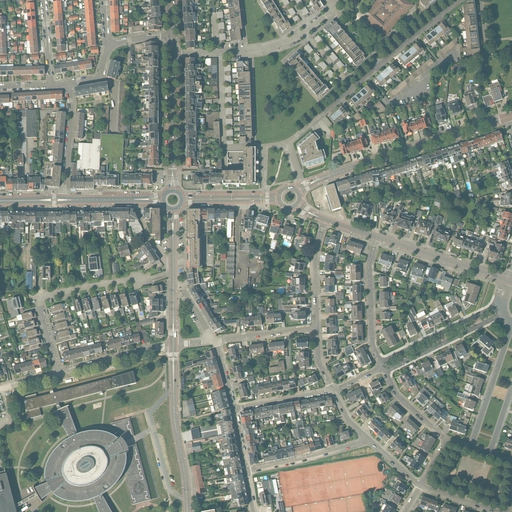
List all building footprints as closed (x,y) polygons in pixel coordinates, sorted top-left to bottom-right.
[(183,8),(193,8),(192,5),(199,4),(198,0),(197,1),(183,2),(183,8)] [(375,0),(374,2),(373,1),(367,8),(368,8),(365,11),(370,16),(365,21),(370,26),(371,25),(377,30),(376,31),(384,38),(389,33),(389,32),(394,26),(394,27),(400,21),(399,20),(404,14),(405,15),(408,12),(404,8),(410,2),(407,0),(405,0),(406,0),(405,0),(375,0)] [(419,0),(419,1),(423,7),(424,7),(425,9),(432,3),(436,0),(419,0)] [(474,8),(475,8),(474,1),(473,1),(473,0),(463,7),(463,14),(474,13),(474,8)] [(160,8),(159,1),(149,2),(149,5),(142,6),(143,9),(146,9),(160,8)] [(267,11),(268,13),(276,8),(273,2),(264,8),(265,8),(267,11)] [(315,12),(324,7),(324,6),(323,4),(322,5),(320,2),(313,6),(312,7),(315,12)] [(270,16),(271,18),(280,13),(276,8),(268,13),(270,16)] [(314,12),(307,18),(310,21),(316,16),(314,12)] [(273,22),(274,23),(283,18),(280,13),(271,18),(271,19),(271,18),(273,21),(273,22)] [(476,22),(476,18),(475,18),(474,13),(463,14),(464,23),(476,22)] [(185,25),(195,24),(196,24),(195,17),(195,16),(197,16),(199,16),(199,14),(184,15),(185,25)] [(278,29),(279,28),(286,23),(283,18),(274,23),(274,24),(275,23),(276,26),(276,27),(277,29),(278,28),(278,29)] [(149,30),(149,31),(154,31),(160,31),(160,27),(162,27),(162,24),(162,21),(161,21),(161,20),(148,22),(149,28),(147,28),(147,31),(149,30)] [(327,34),(328,33),(337,25),(336,23),(335,24),(333,21),(323,29),(327,34)] [(286,23),(279,28),(281,31),(280,31),(282,33),(291,27),(288,22),(286,23)] [(438,26),(445,34),(450,30),(445,25),(446,25),(443,22),(441,24),(438,26)] [(465,31),(476,30),(476,25),(477,25),(476,22),(464,23),(465,31)] [(328,33),(332,37),(341,29),(339,27),(337,25),(328,33)] [(440,38),(445,34),(438,26),(433,30),(440,38)] [(332,37),(335,41),(344,33),(345,33),(342,31),(341,29),(332,37)] [(434,42),(440,38),(433,30),(428,35),(434,42)] [(478,38),(478,35),(477,35),(476,30),(465,31),(466,39),(478,38)] [(335,41),(339,46),(348,38),(348,37),(346,35),(344,33),(335,41)] [(430,46),(434,42),(428,35),(424,38),(425,40),(424,41),(426,44),(428,43),(430,46)] [(339,46),(342,50),(352,42),(352,41),(350,40),(348,38),(339,46)] [(467,48),(478,47),(477,42),(478,42),(478,38),(466,39),(467,48)] [(342,50),(346,54),(355,46),(353,44),(352,42),(342,50)] [(419,54),(424,51),(420,45),(418,42),(415,45),(413,47),(419,54)] [(452,49),(455,47),(451,42),(449,44),(446,46),(450,51),(452,49)] [(150,44),(145,43),(146,47),(145,48),(146,55),(158,55),(158,53),(158,52),(158,50),(158,47),(155,47),(155,43),(150,44)] [(346,54),(350,58),(359,50),(357,48),(355,46),(346,54)] [(445,55),(450,51),(446,46),(441,50),(445,55)] [(414,59),(419,54),(413,47),(408,51),(414,59)] [(478,47),(467,48),(462,48),(460,49),(460,53),(468,52),(468,56),(480,55),(479,50),(478,50),(478,47)] [(350,58),(353,62),(362,54),(360,52),(359,50),(350,58)] [(409,63),(414,59),(408,51),(403,55),(409,63)] [(290,66),(299,58),(300,57),(296,53),(287,61),(289,63),(288,64),(290,66)] [(362,54),(353,62),(352,62),(356,67),(365,59),(363,57),(364,56),(362,54)] [(405,67),(409,63),(403,55),(398,59),(400,61),(398,62),(400,65),(402,64),(405,67)] [(85,60),(86,70),(92,69),(92,66),(95,65),(94,58),(88,58),(88,60),(85,60)] [(292,68),(294,70),(303,62),(299,58),(290,66),(292,68)] [(116,80),(118,72),(120,64),(111,61),(107,78),(116,80)] [(295,72),(297,74),(306,66),(303,62),(294,70),(293,70),(295,72)] [(389,67),(395,74),(400,70),(396,65),(393,62),(391,64),(391,65),(389,67)] [(299,76),(301,78),(310,70),(306,66),(297,74),(299,76)] [(390,79),(395,74),(389,67),(384,71),(390,79)] [(420,75),(422,73),(425,71),(421,67),(418,69),(416,71),(420,75)] [(303,80),(304,82),(314,74),(310,70),(301,78),(300,78),(303,80)] [(385,83),(390,79),(384,71),(379,75),(385,83)] [(317,78),(314,74),(304,82),(306,84),(308,86),(317,78)] [(381,87),(385,83),(379,75),(374,79),(376,81),(375,82),(377,85),(378,84),(381,87)] [(321,82),(317,78),(308,86),(308,87),(310,88),(312,90),(321,82)] [(407,79),(404,80),(402,82),(406,87),(408,85),(410,83),(407,79)] [(313,92),(315,94),(324,86),(321,82),(312,90),(311,91),(313,92)] [(92,95),(101,94),(109,92),(107,83),(91,86),(92,95)] [(489,95),(482,98),(486,108),(495,105),(494,103),(502,100),(500,92),(501,92),(498,83),(489,86),(490,91),(490,93),(490,94),(489,94),(489,95)] [(370,96),(375,92),(370,87),(371,86),(368,84),(365,86),(366,86),(363,88),(370,96)] [(76,98),(92,95),(91,86),(74,89),(76,98)] [(320,98),(324,95),(329,90),(325,86),(324,86),(315,94),(315,95),(317,97),(318,96),(320,98)] [(397,86),(395,88),(392,90),(396,95),(399,93),(401,91),(397,86)] [(365,100),(370,96),(363,88),(359,92),(365,100)] [(391,99),(394,97),(396,95),(392,90),(390,92),(388,94),(391,99)] [(465,98),(467,106),(475,104),(473,98),(476,97),(474,91),(467,93),(467,94),(464,95),(465,98)] [(361,104),(365,100),(359,92),(354,96),(361,104)] [(356,108),(361,104),(354,96),(349,101),(351,103),(349,104),(352,107),(353,105),(356,108)] [(449,106),(451,112),(452,112),(453,115),(460,112),(457,100),(448,103),(449,106)] [(338,110),(343,115),(345,118),(350,113),(345,108),(343,105),(340,108),(341,108),(338,110)] [(329,118),(333,123),(343,115),(338,110),(329,118)] [(437,115),(435,115),(438,123),(446,121),(445,117),(445,116),(444,112),(443,110),(436,112),(437,115)] [(26,138),(36,138),(36,111),(26,111),(26,117),(26,138)] [(420,118),(424,129),(430,127),(429,125),(430,124),(428,119),(426,116),(423,117),(420,118)] [(424,129),(420,118),(418,119),(418,121),(415,122),(418,131),(424,129)] [(418,131),(415,122),(414,120),(408,122),(412,133),(418,131)] [(412,133),(408,122),(408,121),(402,123),(402,124),(403,127),(402,128),(404,133),(405,132),(406,135),(412,133)] [(205,139),(217,139),(220,139),(219,122),(212,123),(213,131),(204,131),(204,139),(205,139)] [(389,129),(392,140),(398,138),(397,136),(398,135),(396,129),(396,130),(395,126),(394,126),(394,124),(391,125),(392,128),(389,129)] [(146,134),(158,134),(158,125),(149,125),(149,130),(141,130),(141,134),(146,134)] [(392,140),(389,129),(388,127),(385,128),(386,130),(383,131),(386,142),(392,140)] [(380,144),(386,142),(383,131),(380,132),(379,130),(376,131),(377,133),(380,144)] [(374,146),(380,144),(377,133),(374,134),(373,131),(370,132),(371,135),(370,135),(371,138),(373,144),(374,146)] [(497,144),(503,142),(500,132),(494,133),(497,143),(497,144)] [(296,145),(296,146),(298,147),(297,148),(300,157),(305,152),(307,156),(300,159),(303,167),(305,166),(306,168),(306,169),(325,163),(324,160),(326,159),(323,151),(318,153),(315,143),(320,140),(314,133),(312,135),(310,133),(296,145)] [(495,144),(497,143),(494,133),(490,135),(488,136),(491,146),(495,145),(495,144)] [(100,159),(107,159),(107,163),(117,163),(117,171),(118,171),(118,175),(119,175),(119,177),(119,187),(122,187),(122,185),(122,175),(123,145),(124,136),(118,135),(110,135),(108,135),(101,135),(101,139),(94,139),(93,139),(93,144),(92,145),(87,144),(79,144),(77,164),(77,170),(85,170),(92,170),(100,171),(100,167),(100,159)] [(358,140),(361,150),(367,148),(366,145),(367,145),(365,140),(364,136),(360,137),(360,139),(358,140)] [(492,148),(491,146),(488,136),(482,138),(485,147),(486,150),(490,149),(491,152),(493,151),(492,148)] [(361,150),(358,140),(357,137),(354,138),(355,141),(352,142),(352,143),(355,152),(361,150)] [(483,148),(485,147),(482,138),(476,140),(480,150),(483,149),(483,148)] [(349,154),(355,152),(352,143),(349,144),(348,140),(345,141),(345,143),(346,145),(349,154)] [(480,152),(480,150),(476,140),(470,142),(473,151),(477,150),(478,152),(479,155),(481,155),(480,152)] [(474,154),(473,151),(470,142),(465,143),(467,153),(468,155),(469,159),(471,158),(472,158),(471,155),(474,154)] [(343,156),(349,154),(346,145),(343,146),(342,143),(339,144),(340,148),(341,153),(342,153),(343,156)] [(462,155),(464,154),(467,153),(465,143),(459,145),(462,155)] [(464,160),(462,155),(459,145),(453,147),(458,162),(464,160)] [(458,162),(453,147),(447,149),(449,157),(452,157),(454,163),(458,162)] [(255,185),(255,167),(255,148),(243,148),(243,173),(243,185),(255,185)] [(451,164),(449,157),(447,149),(440,151),(444,164),(448,162),(448,165),(451,164)] [(445,165),(444,164),(440,151),(434,153),(438,164),(438,165),(442,164),(442,166),(445,165)] [(435,165),(438,164),(434,153),(428,155),(432,167),(432,170),(435,169),(434,166),(435,165)] [(429,168),(432,167),(428,155),(422,157),(427,173),(430,172),(429,168)] [(27,191),(27,183),(25,183),(24,183),(24,179),(24,178),(20,178),(20,167),(23,167),(23,157),(17,157),(17,172),(17,180),(17,191),(25,191),(27,191)] [(424,174),(427,173),(422,157),(416,159),(419,169),(422,168),(424,174)] [(203,170),(203,166),(200,166),(200,163),(197,163),(196,163),(196,159),(187,159),(187,167),(197,167),(197,170),(198,170),(203,170)] [(409,161),(413,173),(417,172),(419,178),(421,177),(420,174),(419,169),(416,159),(409,161)] [(141,170),(146,170),(146,167),(149,167),(150,167),(159,167),(159,160),(149,160),(146,160),(146,164),(146,165),(144,165),(144,166),(141,166),(141,170)] [(410,174),(413,173),(409,161),(403,163),(406,173),(408,178),(410,177),(410,174)] [(59,188),(60,181),(61,168),(58,168),(58,164),(52,163),(44,162),(44,170),(44,179),(44,181),(45,187),(59,188)] [(500,171),(509,168),(508,162),(497,166),(491,167),(492,170),(498,168),(498,169),(500,168),(500,171)] [(404,174),(406,173),(403,163),(397,165),(400,176),(401,179),(405,178),(404,174)] [(398,177),(400,176),(397,165),(391,167),(394,178),(396,184),(399,183),(398,179),(398,177)] [(387,179),(388,180),(394,178),(391,167),(385,169),(387,179)] [(495,180),(511,174),(509,168),(500,171),(499,172),(500,175),(492,177),(493,180),(495,180)] [(383,180),(387,179),(385,169),(378,171),(379,183),(379,184),(383,183),(382,181),(383,180)] [(91,171),(92,170),(85,170),(84,189),(94,189),(94,186),(95,178),(92,178),(93,171),(91,171)] [(95,178),(94,186),(100,186),(100,171),(92,170),(91,171),(93,171),(92,178),(95,178)] [(141,175),(141,185),(142,185),(142,184),(147,184),(147,185),(153,185),(153,170),(146,170),(141,170),(141,175)] [(196,185),(203,185),(203,170),(198,170),(197,175),(194,175),(194,183),(193,183),(193,184),(193,185),(193,186),(194,186),(195,186),(196,185)] [(371,186),(373,185),(372,172),(364,175),(368,185),(371,184),(371,186)] [(239,185),(243,185),(243,173),(222,173),(222,183),(223,183),(223,185),(225,185),(225,187),(228,187),(228,185),(237,185),(237,187),(239,187),(239,185)] [(503,184),(511,180),(511,176),(511,174),(495,180),(496,182),(499,181),(499,182),(502,181),(503,184)] [(368,186),(368,185),(364,175),(359,176),(362,187),(363,191),(365,191),(364,187),(368,186)] [(358,189),(362,187),(359,176),(353,178),(357,191),(358,193),(359,192),(358,189)] [(119,187),(119,177),(107,177),(107,186),(114,186),(113,187),(119,187)] [(353,192),(357,191),(353,178),(348,180),(353,194),(353,192)] [(352,195),(353,194),(348,180),(341,182),(345,194),(351,193),(352,195)] [(504,187),(505,190),(511,187),(511,180),(503,184),(502,184),(503,187),(504,187)] [(340,196),(345,194),(341,182),(336,184),(340,196)] [(328,196),(336,193),(334,185),(325,188),(328,196)] [(329,204),(338,201),(336,193),(328,196),(329,199),(327,200),(329,204)] [(511,200),(500,200),(500,205),(504,205),(504,207),(505,207),(511,207),(511,208),(511,200)] [(338,201),(329,204),(331,211),(341,208),(338,201)] [(357,213),(363,215),(366,206),(357,203),(352,204),(354,208),(358,210),(357,213)] [(370,214),(373,214),(373,204),(369,204),(368,207),(366,206),(363,215),(369,217),(370,214)] [(403,229),(407,217),(403,216),(403,215),(404,214),(401,213),(404,207),(400,205),(399,208),(396,218),(397,214),(400,215),(397,223),(398,224),(397,227),(403,229)] [(396,218),(399,208),(396,207),(394,213),(391,212),(391,214),(389,214),(386,223),(390,224),(391,221),(393,221),(394,216),(396,217),(396,218)] [(142,230),(141,226),(138,221),(135,213),(134,213),(134,210),(129,210),(129,221),(129,226),(138,226),(136,226),(136,231),(142,230)] [(152,219),(161,219),(161,218),(160,217),(160,210),(144,210),(142,210),(141,211),(141,214),(142,215),(144,215),(144,219),(152,219)] [(187,240),(189,240),(189,248),(189,255),(189,261),(189,268),(198,268),(200,268),(200,261),(200,254),(200,248),(200,240),(198,240),(198,233),(198,226),(197,226),(197,222),(201,222),(201,219),(201,210),(187,210),(187,240)] [(252,230),(253,222),(253,215),(254,213),(251,212),(251,211),(250,211),(248,211),(247,211),(247,212),(246,212),(246,216),(244,216),(244,222),(245,222),(244,230),(252,231),(252,230)] [(499,217),(511,221),(511,214),(510,214),(503,212),(503,213),(501,213),(499,217)] [(40,238),(42,238),(47,238),(47,241),(50,241),(50,238),(49,213),(42,214),(35,214),(36,234),(39,234),(39,227),(40,227),(40,229),(40,238)] [(105,232),(104,223),(104,213),(97,213),(97,227),(98,233),(105,232)] [(108,227),(113,227),(112,222),(111,222),(110,213),(104,213),(104,223),(108,223),(108,227)] [(253,215),(253,222),(257,223),(255,229),(265,232),(269,218),(259,215),(258,217),(253,215)] [(407,217),(403,229),(409,230),(410,227),(410,228),(414,218),(411,216),(411,217),(407,216),(407,217)] [(501,225),(510,228),(511,223),(511,221),(499,217),(498,220),(501,221),(501,222),(502,222),(501,225)] [(152,225),(152,230),(152,236),(157,236),(157,243),(161,243),(161,230),(161,225),(161,219),(152,219),(152,225)] [(414,233),(421,235),(426,221),(423,220),(419,219),(414,233)] [(279,234),(280,233),(277,232),(278,230),(280,222),(277,221),(273,220),(271,228),(270,231),(275,232),(277,232),(275,238),(276,238),(274,245),(276,245),(279,234)] [(426,221),(421,235),(428,237),(432,225),(432,223),(428,222),(429,222),(426,221)] [(282,235),(291,238),(294,230),(288,228),(289,224),(286,223),(285,226),(284,230),(281,229),(280,233),(279,234),(282,235)] [(494,230),(495,230),(508,235),(510,228),(501,225),(500,228),(499,228),(499,229),(495,227),(494,230)] [(434,239),(441,241),(444,232),(440,230),(441,227),(438,226),(434,239)] [(299,240),(298,244),(309,246),(310,241),(311,242),(312,238),(300,235),(302,228),(299,227),(296,239),(299,240)] [(444,232),(441,241),(447,243),(451,231),(448,230),(447,233),(444,232)] [(498,234),(497,238),(506,241),(508,235),(495,230),(494,232),(496,233),(495,233),(498,234)] [(461,248),(461,247),(465,233),(462,231),(461,232),(458,231),(453,245),(461,248)] [(461,247),(467,249),(472,236),(473,233),(468,232),(466,231),(465,233),(461,247)] [(331,235),(328,243),(336,246),(334,250),(338,252),(340,245),(336,244),(338,237),(331,235)] [(467,249),(474,252),(478,240),(478,238),(472,236),(467,249)] [(478,240),(474,252),(481,254),(483,246),(484,246),(485,243),(484,242),(485,240),(482,239),(481,241),(478,240)] [(347,251),(353,253),(356,244),(348,242),(347,247),(343,245),(341,251),(346,253),(347,251)] [(264,257),(265,252),(250,248),(250,244),(248,243),(240,243),(239,251),(249,252),(249,257),(264,257)] [(138,260),(145,255),(153,250),(148,244),(139,251),(141,253),(136,257),(138,260)] [(356,244),(353,253),(360,255),(363,246),(356,244)] [(496,260),(497,259),(496,249),(493,248),(493,246),(493,244),(491,244),(490,245),(488,244),(487,247),(489,248),(488,252),(489,253),(487,257),(496,260)] [(496,249),(497,259),(500,260),(501,257),(502,257),(505,247),(495,244),(494,246),(496,247),(496,249)] [(121,259),(131,256),(127,245),(118,248),(121,259)] [(134,266),(135,266),(147,262),(156,256),(153,250),(145,255),(147,258),(143,260),(144,262),(134,266)] [(26,290),(36,289),(36,252),(32,252),(32,266),(32,272),(26,273),(26,283),(26,289),(26,290)] [(325,263),(334,264),(337,265),(337,258),(345,259),(345,255),(333,254),(332,257),(326,256),(325,263)] [(378,264),(390,267),(392,263),(391,263),(393,258),(382,254),(380,258),(378,264)] [(148,264),(150,262),(152,265),(159,260),(156,256),(147,262),(135,266),(136,269),(148,264)] [(98,270),(101,269),(100,259),(97,260),(96,258),(89,259),(90,272),(98,271),(98,270)] [(294,270),(294,274),(300,275),(300,272),(304,272),(304,266),(305,266),(305,264),(296,263),(297,260),(292,258),(290,265),(295,267),(295,270),(294,270)] [(400,272),(405,274),(409,263),(399,260),(398,264),(394,263),(392,269),(390,276),(394,277),(396,271),(400,272)] [(324,271),(333,272),(334,264),(325,263),(324,271)] [(422,283),(423,278),(425,273),(423,272),(424,267),(415,264),(411,276),(416,278),(414,283),(421,285),(422,283)] [(435,279),(438,280),(442,273),(431,269),(428,278),(435,280),(435,279)] [(451,285),(454,286),(456,280),(453,279),(452,281),(444,278),(446,273),(443,272),(442,273),(438,280),(436,284),(441,286),(440,287),(445,288),(444,290),(448,292),(449,290),(451,285)] [(325,286),(333,286),(334,286),(334,278),(330,279),(330,278),(325,278),(325,286)] [(380,288),(387,288),(387,282),(389,282),(389,278),(380,278),(380,283),(380,288)] [(467,291),(477,294),(479,288),(468,284),(466,288),(468,289),(467,291)] [(187,288),(193,297),(205,289),(203,286),(199,289),(197,287),(197,285),(190,287),(187,288)] [(156,293),(163,292),(162,286),(155,287),(152,287),(151,287),(152,287),(151,288),(152,294),(149,294),(149,297),(156,297),(156,293)] [(296,294),(302,294),(302,292),(305,291),(304,286),(294,286),(293,287),(293,293),(286,293),(287,297),(293,296),(293,294),(296,294)] [(360,286),(351,287),(349,287),(350,287),(350,294),(352,294),(360,294),(360,286)] [(196,302),(205,296),(203,294),(209,291),(208,289),(205,289),(193,297),(196,302)] [(462,303),(465,308),(466,308),(467,307),(468,306),(468,305),(469,303),(473,305),(477,294),(467,291),(464,302),(463,302),(463,303),(462,303)] [(135,297),(134,293),(129,295),(132,307),(138,305),(136,297),(135,297)] [(125,294),(119,296),(123,308),(129,306),(126,298),(125,294)] [(198,306),(210,299),(213,299),(214,299),(214,296),(209,297),(209,294),(208,295),(205,296),(196,302),(198,306)] [(352,294),(352,299),(353,302),(361,302),(360,294),(352,294)] [(113,309),(119,307),(117,299),(116,299),(115,295),(110,297),(113,309)] [(326,308),(334,307),(334,304),(338,303),(338,300),(343,300),(343,296),(341,296),(336,297),(336,300),(326,301),(326,308)] [(104,310),(110,309),(108,300),(107,300),(106,297),(100,298),(104,310)] [(152,306),(163,306),(163,300),(156,300),(156,297),(149,297),(149,300),(152,300),(152,306)] [(11,318),(19,316),(17,310),(22,308),(19,298),(10,300),(12,306),(9,307),(11,318)] [(94,311),(100,310),(98,301),(98,302),(97,298),(91,299),(93,305),(94,311)] [(283,310),(290,310),(297,309),(297,306),(302,306),(302,307),(305,306),(305,298),(293,299),(293,302),(295,302),(295,305),(282,306),(283,310)] [(91,311),(92,313),(91,313),(93,318),(96,318),(95,312),(94,312),(94,311),(93,305),(90,306),(89,303),(88,303),(87,299),(82,300),(85,313),(91,311)] [(198,306),(201,311),(211,305),(213,304),(210,299),(198,306)] [(75,314),(82,312),(79,304),(78,300),(72,302),(75,314)] [(430,317),(435,326),(441,323),(440,321),(443,320),(442,317),(446,316),(438,300),(434,302),(439,313),(430,317)] [(204,316),(211,312),(209,309),(214,306),(217,306),(219,306),(219,303),(216,304),(216,303),(213,304),(211,305),(201,311),(204,316)] [(458,314),(453,304),(453,303),(448,305),(450,308),(447,309),(451,317),(458,314)] [(55,315),(70,312),(69,308),(63,310),(62,304),(51,307),(52,309),(49,310),(50,314),(54,313),(55,315)] [(351,314),(361,314),(361,307),(351,307),(351,305),(344,305),(344,308),(348,308),(348,311),(351,310),(351,314)] [(150,312),(150,319),(156,318),(156,312),(163,312),(163,306),(152,306),(152,312),(150,312)] [(208,322),(214,318),(213,315),(218,312),(218,313),(221,311),(225,310),(226,314),(236,311),(236,307),(217,309),(211,312),(204,316),(208,322)] [(254,316),(254,317),(255,326),(262,325),(261,315),(263,315),(263,309),(263,307),(258,308),(259,315),(257,315),(257,316),(254,316)] [(267,324),(275,324),(273,314),(273,312),(267,313),(266,308),(263,309),(263,315),(266,314),(266,315),(267,324)] [(415,321),(418,319),(413,308),(412,308),(409,309),(412,314),(415,321)] [(18,325),(32,322),(32,319),(36,317),(35,314),(32,315),(32,312),(21,315),(23,320),(17,322),(18,325)] [(58,324),(72,320),(71,317),(65,318),(64,313),(70,312),(55,315),(54,316),(54,318),(51,319),(52,322),(57,321),(58,324)] [(273,314),(275,324),(282,323),(281,314),(280,314),(280,313),(273,314)] [(425,315),(418,319),(422,328),(428,326),(429,328),(435,326),(430,317),(429,315),(426,316),(425,315)] [(255,326),(254,317),(244,318),(244,317),(242,317),(241,320),(241,325),(245,324),(245,326),(248,325),(248,327),(255,326)] [(208,322),(211,327),(219,323),(218,322),(224,322),(224,319),(220,320),(220,319),(217,321),(215,318),(214,318),(208,322)] [(327,327),(335,327),(336,327),(335,319),(326,320),(327,327)] [(60,333),(74,329),(73,326),(68,327),(66,322),(72,321),(72,320),(58,324),(56,325),(57,327),(53,328),(54,331),(59,330),(60,333)] [(20,334),(35,330),(34,327),(39,326),(38,323),(35,323),(34,321),(32,322),(18,325),(18,326),(24,324),(25,329),(19,331),(20,334)] [(222,327),(219,323),(211,327),(214,333),(217,331),(218,334),(226,329),(224,326),(222,327)] [(407,329),(407,330),(410,337),(414,335),(414,336),(417,334),(417,335),(418,334),(417,333),(416,333),(412,324),(406,327),(407,329)] [(385,339),(393,335),(395,334),(392,329),(393,329),(391,325),(389,327),(389,328),(381,332),(385,339)] [(62,342),(77,338),(76,334),(70,336),(69,331),(74,329),(60,333),(58,333),(59,336),(56,336),(57,340),(61,339),(62,342)] [(23,343),(37,339),(36,336),(41,335),(40,331),(37,332),(36,330),(35,330),(20,334),(26,333),(27,338),(22,339),(23,343)] [(352,342),(350,342),(352,346),(357,344),(357,342),(362,341),(362,333),(352,333),(352,342)] [(132,336),(134,344),(141,342),(140,338),(139,334),(132,336)] [(393,335),(385,339),(389,348),(397,344),(393,335)] [(128,345),(134,344),(132,336),(126,337),(128,345)] [(494,350),(491,348),(494,345),(484,336),(483,337),(481,336),(476,342),(484,348),(481,352),(487,357),(490,357),(490,354),(493,354),(494,350)] [(122,347),(128,345),(126,337),(120,339),(122,347)] [(116,349),(113,341),(113,338),(109,339),(110,342),(107,342),(108,347),(109,350),(116,349)] [(25,352),(39,348),(38,345),(43,343),(42,340),(39,341),(39,339),(37,339),(23,343),(28,342),(29,347),(24,348),(25,352)] [(116,349),(122,347),(120,339),(113,341),(116,349)] [(302,341),(296,341),(296,348),(308,348),(308,339),(302,339),(302,341)] [(337,349),(337,341),(336,340),(327,340),(328,349),(337,349)] [(277,351),(285,351),(284,342),(276,343),(277,351)] [(270,352),(277,351),(276,343),(269,344),(270,351),(270,352)] [(84,357),(90,356),(88,347),(85,348),(84,344),(81,345),(82,349),(84,357)] [(94,346),(97,354),(103,352),(102,349),(101,344),(94,346)] [(258,359),(268,357),(267,351),(267,348),(263,349),(263,345),(256,346),(257,354),(258,359)] [(468,358),(472,356),(469,351),(465,353),(462,345),(455,349),(459,358),(466,355),(468,358)] [(90,356),(97,354),(94,346),(88,347),(90,356)] [(250,355),(257,354),(256,346),(249,347),(250,352),(246,353),(248,358),(248,359),(251,358),(250,355)] [(230,357),(237,355),(235,348),(228,350),(230,357)] [(362,348),(354,353),(353,353),(353,354),(355,357),(357,360),(366,356),(362,348)] [(78,359),(84,357),(82,349),(76,351),(78,359)] [(72,360),(69,352),(69,350),(62,351),(63,354),(64,359),(65,362),(72,360)] [(72,360),(78,359),(76,351),(69,352),(72,360)] [(207,363),(216,360),(213,351),(205,353),(206,358),(186,363),(187,368),(192,367),(199,365),(207,363)] [(298,361),(309,360),(308,355),(305,355),(304,351),(298,351),(298,353),(298,361)] [(447,364),(453,361),(450,354),(448,352),(442,355),(447,364)] [(232,363),(238,361),(237,355),(230,357),(232,363)] [(449,369),(447,364),(442,355),(436,358),(437,360),(436,361),(440,368),(437,370),(440,377),(443,375),(442,372),(449,369)] [(357,360),(359,363),(361,362),(362,366),(370,363),(366,356),(357,360)] [(34,370),(41,368),(39,360),(36,361),(35,358),(31,359),(32,362),(34,370)] [(39,360),(41,368),(47,367),(46,363),(47,363),(45,359),(39,360)] [(299,368),(299,371),(305,371),(305,368),(309,368),(309,360),(298,361),(299,368)] [(270,373),(285,371),(283,361),(278,362),(278,367),(269,368),(270,373)] [(472,369),(474,369),(486,373),(488,366),(477,362),(475,361),(472,368),(472,369)] [(28,372),(34,370),(32,362),(26,363),(28,372)] [(427,377),(425,374),(433,370),(431,366),(431,367),(428,362),(425,363),(425,364),(421,366),(423,369),(420,370),(422,375),(424,379),(427,377)] [(22,373),(28,372),(26,363),(20,365),(22,373)] [(341,367),(345,375),(351,372),(348,364),(341,367)] [(16,375),(22,373),(20,365),(13,367),(15,372),(16,375)] [(235,374),(242,372),(240,366),(233,368),(235,374)] [(345,375),(341,367),(340,366),(337,368),(333,369),(338,378),(345,375)] [(209,378),(220,375),(218,370),(207,373),(202,374),(203,379),(209,378)] [(236,381),(243,379),(242,372),(235,374),(236,381)] [(403,384),(412,380),(410,377),(414,375),(412,372),(400,378),(403,384)] [(36,395),(25,398),(26,398),(31,419),(42,416),(41,416),(39,408),(55,404),(58,411),(53,413),(54,414),(55,413),(56,415),(67,435),(70,440),(67,442),(63,445),(60,448),(62,450),(57,455),(54,461),(52,466),(50,470),(50,475),(50,479),(52,478),(53,481),(42,485),(34,488),(33,487),(34,490),(36,493),(37,495),(39,498),(40,500),(41,502),(42,502),(41,501),(48,496),(58,488),(59,490),(58,492),(61,494),(65,496),(69,497),(75,498),(81,498),(88,496),(89,499),(93,498),(95,503),(98,511),(111,511),(104,499),(102,494),(107,490),(110,489),(112,487),(112,486),(110,484),(114,479),(118,473),(120,468),(121,464),(125,479),(132,505),(151,500),(135,439),(130,419),(130,418),(121,421),(110,423),(111,424),(113,431),(115,441),(114,442),(111,440),(107,438),(102,437),(97,436),(90,437),(83,438),(82,435),(78,436),(77,431),(68,409),(68,407),(67,407),(69,407),(69,406),(61,409),(59,403),(90,395),(106,391),(115,388),(127,385),(131,384),(129,375),(117,378),(113,379),(37,399),(36,395)] [(204,385),(221,380),(220,375),(209,378),(209,380),(203,382),(204,385)] [(287,375),(289,389),(296,388),(296,387),(300,386),(297,380),(295,381),(295,380),(288,381),(287,375)] [(298,381),(301,387),(308,384),(309,386),(318,382),(316,378),(315,378),(314,376),(307,379),(306,377),(298,381)] [(483,380),(475,377),(473,377),(470,385),(480,389),(483,380)] [(272,392),(270,385),(269,379),(267,380),(268,383),(264,384),(266,394),(272,392)] [(221,380),(204,385),(200,386),(201,390),(214,386),(214,389),(216,389),(217,392),(224,391),(221,380)] [(414,395),(418,390),(416,385),(415,386),(412,380),(403,384),(406,390),(409,389),(411,393),(414,395)] [(372,392),(371,392),(373,395),(380,392),(379,389),(382,388),(378,381),(373,384),(373,383),(369,385),(372,392)] [(239,392),(246,390),(244,384),(238,386),(239,392)] [(259,395),(266,394),(264,384),(255,385),(256,388),(256,392),(259,392),(259,395)] [(462,395),(465,395),(470,397),(471,394),(478,396),(480,389),(470,385),(468,393),(464,391),(462,395)] [(423,405),(429,399),(426,396),(429,393),(423,388),(419,393),(421,395),(416,400),(423,405)] [(246,390),(239,392),(241,399),(248,397),(246,390)] [(353,393),(357,401),(360,399),(361,402),(364,401),(365,404),(369,402),(366,396),(364,398),(360,390),(353,393)] [(210,394),(212,400),(226,396),(224,391),(217,392),(210,394)] [(353,403),(357,401),(353,393),(346,396),(351,406),(354,404),(353,403)] [(377,397),(382,405),(389,400),(385,393),(377,397)] [(465,403),(462,410),(468,412),(469,409),(472,410),(473,407),(474,407),(476,403),(470,401),(471,401),(469,400),(469,401),(464,399),(465,395),(462,395),(458,393),(457,397),(462,398),(461,402),(465,403)] [(226,396),(212,400),(213,406),(227,402),(226,396)] [(324,398),(326,407),(332,406),(333,409),(336,407),(333,402),(332,403),(331,399),(329,399),(328,397),(324,398)] [(323,411),(327,411),(326,407),(324,398),(318,399),(319,408),(322,407),(323,411)] [(433,415),(439,409),(436,406),(439,403),(433,398),(430,402),(433,405),(428,410),(433,415)] [(227,402),(213,406),(215,412),(229,408),(227,402)] [(297,429),(304,428),(302,416),(299,402),(293,403),(296,420),(296,421),(297,429)] [(360,417),(367,412),(362,405),(356,408),(359,411),(356,412),(360,417)] [(393,417),(399,410),(393,405),(388,412),(385,414),(388,417),(390,415),(393,417)] [(444,420),(446,417),(443,415),(444,414),(441,411),(443,409),(442,409),(444,406),(442,405),(439,409),(433,415),(438,420),(441,417),(444,420)] [(272,421),(274,420),(272,407),(266,408),(269,422),(272,421)] [(265,422),(269,422),(266,408),(260,409),(263,422),(264,422),(263,418),(265,418),(265,419),(265,422)] [(263,424),(263,422),(260,409),(254,411),(256,420),(258,420),(259,425),(260,424),(260,427),(264,427),(263,424)] [(219,419),(231,416),(230,410),(221,412),(221,414),(214,416),(212,416),(213,419),(215,419),(219,419)] [(397,418),(400,421),(405,416),(399,410),(393,417),(396,419),(397,418)] [(367,412),(360,417),(364,422),(370,417),(367,412)] [(456,432),(459,425),(455,423),(455,422),(449,420),(451,416),(449,415),(447,417),(446,417),(444,420),(445,422),(444,425),(450,426),(449,430),(456,432)] [(221,424),(232,422),(231,416),(219,419),(219,421),(216,422),(216,425),(221,424)] [(459,425),(456,432),(465,435),(466,431),(465,430),(469,420),(465,418),(462,426),(459,425)] [(406,428),(408,430),(414,424),(409,419),(402,427),(405,430),(406,428)] [(369,426),(373,430),(378,424),(374,420),(369,426)] [(244,430),(258,428),(257,422),(253,423),(243,424),(244,430)] [(373,430),(378,434),(383,428),(378,424),(373,430)] [(409,434),(412,436),(419,429),(414,424),(408,430),(411,432),(409,434)] [(339,426),(339,429),(338,436),(341,435),(343,440),(350,438),(348,431),(341,433),(341,432),(342,432),(342,426),(339,426)] [(246,437),(254,435),(258,434),(258,431),(260,431),(260,429),(264,429),(264,427),(260,427),(258,428),(244,430),(246,437)] [(311,452),(316,451),(313,441),(312,438),(310,428),(310,427),(304,428),(311,452)] [(321,449),(318,439),(315,440),(311,427),(310,428),(312,438),(313,441),(316,451),(321,449)] [(198,428),(190,430),(192,440),(200,439),(198,428)] [(222,436),(234,433),(233,428),(221,430),(222,436)] [(305,454),(311,452),(304,428),(297,429),(301,440),(302,440),(303,444),(305,454)] [(378,434),(382,438),(387,432),(383,428),(378,434)] [(300,455),(305,454),(303,444),(302,440),(301,440),(297,429),(293,430),(294,432),(295,438),(296,438),(296,441),(300,455)] [(387,442),(392,437),(389,434),(391,433),(388,431),(387,432),(382,438),(387,442)] [(220,442),(235,439),(234,433),(222,436),(219,436),(220,439),(218,440),(219,443),(220,442)] [(328,447),(334,445),(330,433),(330,434),(327,434),(326,434),(327,438),(326,439),(326,438),(325,439),(328,447)] [(424,442),(432,447),(435,440),(425,434),(423,437),(425,439),(424,441),(424,442)] [(221,448),(237,445),(235,439),(220,442),(221,446),(221,448)] [(248,448),(256,446),(256,444),(262,443),(261,440),(247,443),(248,448)] [(390,446),(395,450),(401,443),(399,442),(398,443),(395,440),(390,446)] [(300,455),(296,441),(294,442),(292,442),(293,448),(294,457),(300,455)] [(282,459),(289,458),(287,449),(286,442),(282,443),(283,450),(280,450),(282,459)] [(424,442),(420,448),(428,453),(432,447),(424,442)] [(399,454),(405,448),(402,446),(403,445),(401,443),(395,450),(399,454)] [(229,453),(238,452),(237,448),(237,445),(221,448),(222,452),(224,451),(225,454),(229,453)] [(249,454),(256,453),(257,453),(257,450),(260,449),(259,446),(256,446),(248,448),(249,454)] [(276,460),(282,459),(280,450),(280,446),(277,447),(274,448),(276,460)] [(270,462),(276,460),(274,448),(270,448),(271,450),(268,451),(268,453),(270,462)] [(223,461),(239,457),(238,452),(229,453),(230,456),(222,458),(223,461)] [(414,460),(421,465),(423,461),(422,460),(424,458),(417,453),(414,457),(415,457),(414,460)] [(225,466),(240,463),(239,457),(223,461),(224,466),(225,466)] [(264,463),(263,457),(257,458),(250,459),(251,465),(259,464),(264,463)] [(414,460),(410,466),(417,471),(419,467),(421,465),(414,460)] [(227,472),(241,469),(240,463),(225,466),(226,469),(227,468),(227,472)] [(233,477),(242,475),(241,469),(227,472),(228,475),(226,476),(227,478),(229,478),(233,477)] [(0,511),(16,511),(16,510),(15,510),(15,509),(14,506),(14,505),(15,505),(12,497),(5,471),(0,472),(0,511)] [(233,477),(229,478),(230,483),(244,481),(242,475),(233,477)] [(265,497),(271,496),(275,495),(272,480),(262,482),(264,494),(265,497)] [(229,489),(245,486),(244,481),(230,483),(229,484),(229,486),(227,486),(227,490),(229,489)] [(400,493),(403,494),(407,488),(402,485),(402,484),(398,481),(393,488),(396,490),(396,491),(399,492),(399,493),(400,493)] [(231,494),(246,492),(245,486),(229,489),(230,495),(231,494)] [(239,500),(247,498),(246,492),(231,494),(232,501),(239,500)] [(24,500),(14,506),(15,509),(26,502),(37,495),(36,493),(24,500)] [(393,494),(389,500),(397,505),(401,499),(398,497),(399,495),(396,493),(395,494),(394,494),(394,495),(393,494)] [(267,505),(272,504),(271,496),(265,497),(264,494),(259,495),(260,499),(261,499),(262,505),(267,504),(267,505)] [(240,507),(248,505),(247,498),(239,500),(240,507)] [(427,511),(427,509),(428,508),(431,500),(423,498),(419,508),(427,511)] [(435,511),(435,510),(437,506),(436,505),(437,502),(431,500),(428,508),(427,509),(435,511)]
